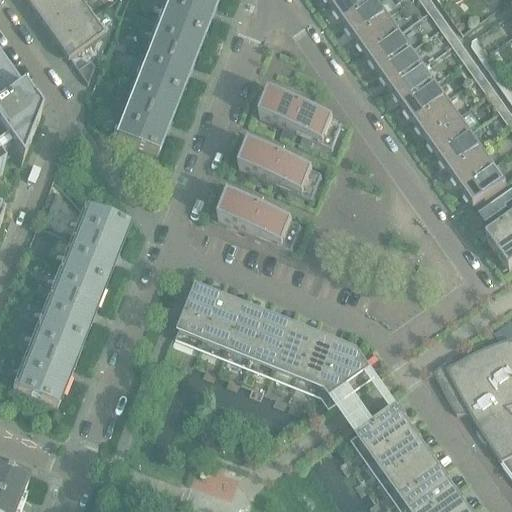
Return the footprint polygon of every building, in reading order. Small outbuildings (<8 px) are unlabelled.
[(24,0),(34,13),(51,0),(24,0)] [(45,30),(80,5),(76,0),(51,0),(34,13),(45,30)] [(215,10),(219,0),(167,0),(157,27),(202,44),(212,19),(213,20),(216,11),(215,10)] [(323,0),(331,10),(345,0),(323,0)] [(343,27),(376,4),(373,0),(345,0),(331,10),(343,27)] [(428,18),(436,12),(427,0),(417,0),(417,1),(428,18)] [(355,44),(388,21),(376,4),(343,27),(355,44)] [(57,46),(92,22),(80,5),(45,30),(57,46)] [(440,34),(448,29),(436,12),(428,18),(440,34)] [(367,61),(400,37),(388,21),(355,44),(367,61)] [(57,46),(76,72),(86,65),(80,56),(104,39),(92,22),(57,46)] [(192,69),(202,44),(157,27),(134,85),(179,102),(188,78),(190,78),(193,69),(192,69)] [(452,51),(460,46),(448,29),(440,34),(452,51)] [(378,77),(411,54),(400,37),(367,61),(378,77)] [(480,64),(487,58),(476,43),(472,46),(471,52),(480,64)] [(464,68),(471,62),(460,46),(452,51),(464,68)] [(390,94),(423,71),(411,54),(378,77),(390,94)] [(490,78),(498,73),(487,58),(480,64),(490,78)] [(476,84),(483,79),(471,62),(464,68),(476,84)] [(0,227),(2,222),(0,221),(0,177),(2,176),(0,172),(0,162),(10,156),(20,170),(20,171),(40,121),(34,113),(0,64),(0,142),(1,143),(0,143),(0,227)] [(86,65),(76,72),(87,89),(93,73),(88,64),(86,65)] [(402,111),(435,88),(423,71),(390,94),(402,111)] [(502,95),(510,90),(498,73),(490,78),(502,95)] [(487,101),(495,96),(483,79),(476,84),(487,101)] [(169,126),(179,102),(134,85),(111,142),(156,160),(166,135),(167,136),(171,127),(169,126)] [(414,128),(447,104),(435,88),(402,111),(414,128)] [(511,109),(511,93),(510,90),(502,95),(511,109)] [(499,118),(507,112),(495,96),(487,101),(499,118)] [(293,138),(303,113),(270,99),(259,125),(283,134),(293,138)] [(426,144),(459,121),(447,104),(414,128),(426,144)] [(511,134),(511,133),(511,119),(507,112),(499,118),(511,134)] [(332,154),(342,128),(303,113),(293,138),(332,154)] [(438,161),(471,138),(459,121),(426,144),(438,161)] [(290,145),(293,138),(283,134),(280,141),(290,145)] [(449,178),(482,155),(471,138),(438,161),(449,178)] [(313,146),(302,142),(300,148),(311,153),(313,146)] [(273,189),(283,164),(249,150),(239,176),(273,189)] [(461,195),(494,171),(482,155),(449,178),(461,195)] [(311,205),(322,180),(283,164),(273,189),(311,205)] [(473,212),(506,188),(494,171),(461,195),(473,212)] [(503,205),(511,198),(511,191),(500,200),(503,205)] [(503,205),(500,200),(489,208),(493,215),(504,207),(503,205)] [(252,240),(262,215),(229,202),(218,227),(252,240)] [(482,223),(493,215),(489,208),(477,216),(482,223)] [(267,210),(265,216),(272,219),(275,213),(267,210)] [(291,256),(301,231),(272,219),(265,216),(262,215),(252,240),(291,256)] [(116,258),(126,234),(82,217),(59,273),(104,291),(113,267),(114,268),(118,259),(116,258)] [(497,260),(511,249),(511,226),(493,239),(486,244),(497,260)] [(511,249),(497,260),(509,276),(511,274),(511,249)] [(96,311),(104,291),(59,273),(37,329),(81,346),(89,327),(93,319),(96,311)] [(199,295),(200,291),(198,291),(179,339),(202,348),(217,310),(206,305),(210,295),(208,295),(207,298),(199,295)] [(222,304),(223,301),(221,300),(217,310),(202,348),(226,357),(241,319),(229,314),(233,305),(231,304),(230,307),(222,304)] [(245,313),(247,310),(245,309),(241,319),(226,357),(249,367),(264,328),(253,324),(257,314),(255,313),(253,316),(245,313)] [(269,323),(270,319),(268,319),(264,328),(249,367),(272,376),(288,338),(276,333),(280,323),(278,323),(277,326),(269,323)] [(511,325),(503,332),(496,336),(500,342),(508,339),(511,338),(511,336),(511,325)] [(293,332),(294,329),(291,328),(288,338),(272,376),(296,385),(311,347),(300,343),(303,333),(301,332),(300,335),(293,332)] [(71,373),(81,346),(37,329),(10,395),(55,413),(67,381),(68,382),(72,373),(71,373)] [(316,341),(317,338),(315,337),(311,347),(296,385),(319,395),(334,356),(323,352),(327,342),(325,341),(324,344),(316,341)] [(511,420),(506,414),(511,413),(511,412),(511,345),(507,347),(501,349),(490,353),(484,356),(473,361),(462,366),(457,369),(451,364),(433,377),(441,391),(445,399),(452,411),(456,419),(470,419),(480,435),(476,436),(485,448),(487,446),(495,459),(505,473),(511,481),(511,420)] [(368,374),(363,378),(353,364),(346,361),(350,352),(348,351),(347,354),(339,351),(340,347),(338,347),(334,356),(319,395),(326,397),(335,410),(374,383),(368,374)] [(398,416),(401,414),(399,412),(357,442),(372,462),(405,438),(398,428),(407,422),(406,421),(403,422),(398,416)] [(413,436),(415,434),(414,432),(405,438),(372,462),(386,483),(420,459),(413,449),(421,443),(420,441),(417,443),(413,436)] [(427,457),(430,455),(429,453),(420,459),(386,483),(401,503),(435,480),(427,470),(436,464),(435,462),(432,464),(427,457)] [(442,477),(444,475),(443,474),(435,480),(401,503),(407,511),(432,511),(449,500),(442,490),(451,484),(449,482),(447,484),(442,477)] [(0,511),(17,511),(27,488),(0,477),(0,511)] [(456,498),(459,496),(458,494),(449,500),(432,511),(457,511),(465,505),(464,503),(461,505),(456,498)]
